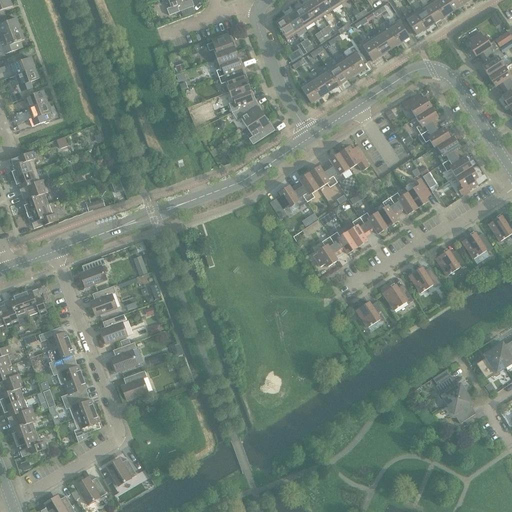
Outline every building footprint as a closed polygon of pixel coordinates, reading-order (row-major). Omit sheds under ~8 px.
[(9,0),(0,0),(0,18),(6,16),(3,10),(12,7),(9,0)] [(190,0),(168,0),(171,7),(167,9),(169,16),(181,11),(183,17),(195,13),(192,7),(194,7),(191,0),(190,0)] [(311,0),(303,6),(314,22),(323,16),(312,0),(311,0)] [(312,0),(323,16),(332,10),(325,0),(312,0)] [(325,0),(332,10),(341,5),(338,0),(325,0)] [(453,12),(445,0),(434,0),(433,1),(444,18),(453,12)] [(445,0),(453,12),(462,6),(458,0),(445,0)] [(424,7),(435,24),(444,18),(433,1),(424,7)] [(294,11),(305,28),(314,22),(303,6),(294,11)] [(415,13),(426,30),(435,24),(424,7),(415,13)] [(285,17),(296,34),(305,28),(294,11),(285,17)] [(373,13),(365,18),(368,22),(375,18),(373,13)] [(426,30),(415,13),(405,19),(416,36),(426,30)] [(497,13),(490,17),(493,22),(500,18),(497,13)] [(6,16),(0,18),(0,34),(1,37),(21,29),(17,19),(8,22),(6,16)] [(296,34),(285,17),(276,23),(287,40),(296,34)] [(389,27),(400,44),(409,38),(398,21),(389,27)] [(380,33),(391,50),(400,44),(389,27),(380,33)] [(5,55),(18,50),(23,48),(21,42),(25,40),(21,29),(1,37),(4,47),(2,48),(5,55)] [(371,39),(382,56),(391,50),(380,33),(371,39)] [(472,44),(469,47),(476,57),(482,53),(485,58),(499,49),(494,42),(490,44),(485,36),(483,37),(480,33),(469,40),(472,44)] [(496,40),(500,47),(511,39),(508,33),(496,40)] [(217,60),(237,53),(233,43),(234,42),(232,36),(207,45),(209,52),(214,50),(217,60)] [(382,56),(371,39),(362,45),(373,62),(382,56)] [(511,41),(500,49),(503,53),(511,47),(511,41)] [(308,53),(306,49),(300,52),(299,50),(289,57),(293,63),(308,53)] [(489,77),(504,67),(499,59),(503,56),(499,49),(485,58),(488,63),(482,67),(489,77)] [(346,58),(357,74),(366,68),(355,52),(346,58)] [(219,78),(244,69),(241,62),(240,63),(237,53),(217,60),(221,70),(216,71),(219,78)] [(15,76),(35,69),(31,58),(22,61),(20,55),(7,60),(9,67),(12,66),(15,76)] [(337,64),(348,80),(357,74),(346,58),(337,64)] [(328,69),(339,86),(348,80),(337,64),(328,69)] [(183,65),(176,67),(178,73),(185,70),(183,65)] [(504,67),(489,77),(495,87),(501,84),(504,88),(511,83),(511,72),(510,75),(504,67)] [(35,69),(15,76),(19,86),(17,87),(19,93),(33,88),(30,82),(39,79),(35,69)] [(226,83),(229,92),(249,85),(245,75),(246,75),(244,69),(219,78),(221,84),(226,83)] [(319,75),(330,92),(339,86),(328,69),(319,75)] [(310,81),(320,98),(330,92),(319,75),(310,81)] [(320,98),(310,81),(300,87),(311,104),(320,98)] [(511,83),(504,88),(507,93),(502,97),(508,107),(511,104),(511,83)] [(228,104),(232,113),(256,101),(253,95),(252,95),(249,85),(229,92),(233,102),(228,104)] [(12,104),(22,100),(24,99),(28,109),(47,102),(43,91),(35,94),(33,88),(19,93),(10,97),(12,104)] [(416,118),(432,108),(425,97),(420,101),(417,96),(402,105),(407,112),(411,110),(416,118)] [(247,128),(264,116),(259,108),(260,107),(256,101),(232,113),(237,122),(241,119),(247,128)] [(31,119),(29,120),(17,125),(20,133),(32,129),(32,127),(45,122),(52,120),(50,113),(51,113),(47,102),(28,109),(31,119)] [(432,108),(416,118),(421,125),(416,128),(421,135),(435,127),(432,122),(438,118),(432,108)] [(391,110),(385,113),(386,115),(390,120),(395,117),(391,110)] [(264,116),(247,128),(253,136),(249,139),(253,145),(275,131),(271,125),(270,125),(264,116)] [(435,127),(421,135),(426,143),(430,140),(435,148),(437,147),(450,138),(444,128),(438,131),(435,127)] [(405,133),(400,136),(406,144),(411,141),(405,133)] [(437,147),(442,155),(438,157),(442,165),(457,156),(454,151),(459,147),(453,136),(450,138),(437,147)] [(65,138),(57,141),(60,150),(68,147),(65,138)] [(339,154),(350,169),(357,164),(362,172),(370,167),(358,149),(353,153),(350,147),(339,154)] [(14,179),(36,171),(32,160),(36,159),(33,152),(11,160),(13,167),(10,168),(14,179)] [(328,169),(337,183),(344,178),(342,174),(350,169),(339,154),(329,160),(333,166),(328,169)] [(457,156),(442,165),(447,172),(451,170),(456,177),(472,168),(465,157),(460,161),(457,156)] [(309,173),(319,189),(327,184),(330,188),(337,183),(328,169),(323,172),(319,166),(309,173)] [(425,167),(419,171),(423,176),(428,173),(425,167)] [(472,168),(456,177),(461,185),(457,188),(461,195),(462,195),(469,191),(475,187),(472,182),(478,178),(472,168)] [(417,169),(413,172),(416,178),(421,175),(417,169)] [(21,189),(23,194),(46,186),(43,180),(40,181),(36,171),(14,179),(18,190),(21,189)] [(298,189),(307,203),(314,198),(312,194),(319,189),(309,173),(299,180),(302,186),(298,189)] [(120,178),(112,181),(117,193),(125,190),(120,178)] [(406,188),(405,189),(408,193),(418,209),(428,202),(425,196),(429,193),(420,179),(412,184),(410,184),(406,186),(406,188)] [(23,202),(27,213),(48,204),(45,194),(48,193),(46,186),(23,194),(26,200),(23,202)] [(307,203),(298,189),(293,192),(289,186),(279,193),(281,196),(276,199),(283,210),(288,207),(289,209),(297,204),(300,208),(307,203)] [(363,191),(357,195),(361,201),(367,197),(363,191)] [(390,199),(399,213),(404,210),(408,215),(418,209),(408,193),(400,198),(397,194),(390,199)] [(378,212),(388,228),(398,222),(394,216),(399,213),(390,199),(383,203),(385,207),(378,212)] [(103,201),(87,206),(89,212),(105,207),(103,201)] [(48,204),(27,213),(31,224),(34,222),(36,229),(58,220),(56,214),(52,215),(48,204)] [(360,218),(369,232),(374,229),(377,235),(388,228),(378,212),(375,208),(360,218)] [(511,221),(509,216),(504,220),(502,216),(488,225),(499,242),(511,233),(511,221)] [(345,228),(358,248),(368,241),(364,235),(369,232),(360,218),(345,228)] [(318,221),(312,225),(316,231),(322,228),(318,221)] [(330,238),(339,252),(344,249),(347,255),(358,248),(345,228),(330,238)] [(199,245),(205,242),(201,231),(195,233),(199,245)] [(487,253),(493,249),(482,234),(477,237),(475,233),(462,242),(473,259),(486,251),(487,253)] [(339,252),(330,238),(322,243),(325,247),(317,252),(318,254),(313,257),(320,267),(325,264),(327,268),(338,261),(334,255),(339,252)] [(461,270),(466,267),(456,251),(451,254),(449,251),(435,259),(446,277),(459,268),(461,270)] [(210,255),(205,257),(209,268),(214,266),(210,255)] [(105,265),(103,259),(82,266),(84,272),(81,278),(85,289),(107,281),(102,267),(105,265)] [(142,266),(136,268),(139,276),(144,274),(147,273),(144,265),(142,266)] [(434,288),(440,284),(429,268),(424,271),(422,268),(409,277),(420,294),(433,285),(434,288)] [(408,305),(413,301),(403,285),(398,289),(396,285),(382,294),(393,312),(406,303),(408,305)] [(112,295),(116,293),(113,287),(92,295),(94,301),(92,306),(96,317),(117,309),(112,295)] [(20,295),(27,313),(28,317),(39,313),(40,316),(47,314),(39,291),(32,294),(31,291),(20,295)] [(10,302),(5,304),(13,326),(19,324),(18,320),(28,317),(27,313),(20,295),(9,299),(10,302)] [(135,302),(126,306),(128,311),(137,308),(135,302)] [(381,322),(387,318),(376,303),(371,306),(369,302),(356,311),(367,328),(380,320),(381,322)] [(0,327),(5,325),(6,329),(13,326),(5,304),(0,305),(0,327)] [(122,323),(126,321),(124,315),(103,323),(105,329),(102,334),(106,345),(128,337),(122,323)] [(159,326),(149,330),(151,334),(161,330),(159,326)] [(48,340),(51,350),(70,344),(66,333),(63,334),(61,328),(39,336),(41,343),(48,340)] [(128,339),(120,342),(122,348),(130,345),(128,339)] [(493,349),(505,368),(511,364),(511,365),(511,341),(507,345),(508,346),(505,348),(502,342),(497,346),(497,347),(493,349)] [(143,363),(138,349),(136,350),(134,343),(130,345),(122,348),(113,351),(115,357),(112,363),(116,373),(143,363)] [(49,363),(51,370),(73,362),(71,356),(74,355),(70,344),(51,350),(48,352),(52,362),(49,363)] [(0,369),(8,367),(12,365),(8,355),(11,354),(9,347),(0,350),(0,369)] [(505,368),(493,349),(490,352),(488,351),(483,354),(487,360),(484,362),(483,360),(476,365),(486,380),(493,376),(494,377),(496,378),(500,375),(500,373),(499,372),(505,368)] [(61,386),(64,384),(83,377),(79,366),(75,368),(73,362),(51,370),(53,376),(57,375),(61,386)] [(0,388),(21,381),(19,375),(12,377),(8,367),(0,369),(0,388)] [(143,379),(147,378),(144,371),(123,379),(126,385),(123,391),(127,401),(148,393),(143,379)] [(61,397),(64,404),(86,395),(84,390),(87,388),(83,377),(64,384),(68,395),(61,397)] [(448,406),(466,393),(464,390),(464,388),(461,384),(456,387),(454,385),(456,384),(451,377),(436,387),(440,393),(439,394),(438,397),(440,400),(443,400),(444,400),(448,406)] [(21,381),(0,388),(0,392),(1,395),(0,395),(0,401),(2,407),(24,399),(20,389),(24,387),(21,381)] [(466,393),(448,406),(452,411),(450,412),(450,415),(452,418),(455,418),(456,418),(460,424),(476,414),(471,407),(469,408),(468,406),(473,402),(470,397),(468,397),(466,393)] [(86,395),(64,404),(66,410),(69,409),(73,419),(95,411),(91,400),(88,401),(86,395)] [(24,399),(2,407),(6,418),(9,417),(11,423),(34,415),(31,408),(28,410),(24,399)] [(95,411),(73,419),(77,430),(74,431),(76,438),(98,429),(96,423),(99,422),(95,411)] [(34,415),(11,423),(14,429),(10,430),(15,441),(36,433),(33,422),(36,421),(34,415)] [(36,433),(15,441),(19,452),(22,451),(24,457),(46,449),(44,442),(40,443),(36,433)] [(118,487),(137,476),(128,460),(122,463),(116,461),(106,467),(118,487)] [(28,463),(20,466),(22,471),(30,469),(28,463)] [(144,471),(141,473),(147,483),(151,481),(144,471)] [(87,505),(106,494),(97,478),(91,481),(85,480),(75,485),(87,505)] [(76,491),(72,494),(76,501),(80,498),(76,491)] [(40,511),(74,511),(66,497),(60,500),(54,498),(44,504),(47,508),(41,511),(40,511)]
